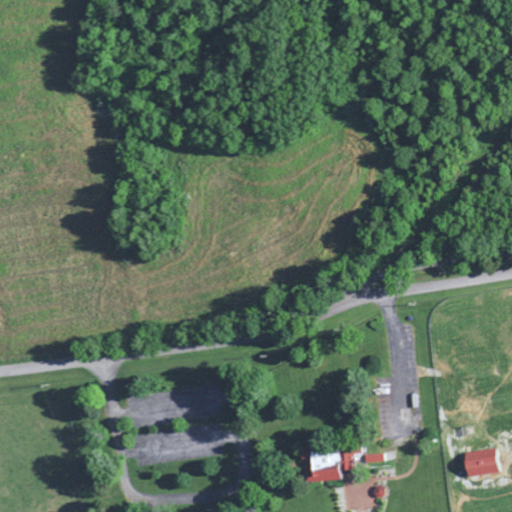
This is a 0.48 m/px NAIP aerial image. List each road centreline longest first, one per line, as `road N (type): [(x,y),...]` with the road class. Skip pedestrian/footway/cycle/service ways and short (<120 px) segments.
road 1 (residential): [(0,372),(244,340),(378,293),(511,277)]
road 2 (residential): [(511,256),(399,275),(354,300)]
